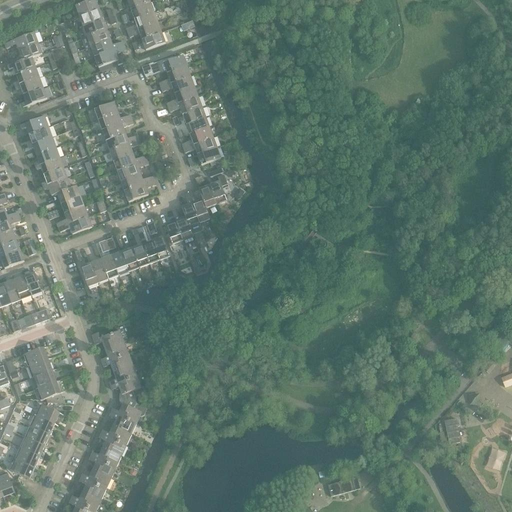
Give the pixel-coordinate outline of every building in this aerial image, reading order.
[(95,0),(76,7),(80,18),(100,11),(95,0)] [(131,11),(151,4),(149,0),(128,0),(127,0),(131,11)] [(135,21),(154,14),(151,4),(131,11),(135,21)] [(116,24),(111,10),(106,11),(112,26),(116,24)] [(84,29),(104,21),(100,11),(80,18),(84,29)] [(128,35),(158,24),(154,14),(135,21),(137,27),(127,30),(128,35)] [(88,38),(107,31),(104,21),(84,29),(88,38)] [(142,41),(162,34),(158,24),(128,35),(130,39),(140,36),(142,41)] [(107,31),(88,38),(91,48),(111,41),(107,31)] [(16,45),(19,52),(39,44),(35,34),(5,45),(7,50),(13,47),(13,46),(16,45)] [(162,34),(142,41),(146,52),(166,45),(162,34)] [(60,36),(54,39),(56,46),(63,43),(60,36)] [(111,41),(91,48),(95,58),(125,48),(123,43),(113,47),(111,41)] [(11,62),(13,66),(19,63),(19,64),(33,58),(33,59),(43,55),(39,44),(19,52),(21,58),(11,62)] [(127,52),(125,48),(95,58),(99,69),(117,62),(118,66),(127,63),(125,57),(123,58),(118,58),(117,56),(127,52)] [(58,69),(52,55),(48,56),(53,71),(58,69)] [(156,73),(165,70),(168,75),(187,68),(183,57),(174,61),(173,58),(154,65),(155,68),(144,72),(146,79),(156,75),(156,73)] [(14,69),(16,76),(36,69),(33,59),(33,58),(19,64),(19,63),(13,66),(8,67),(10,71),(14,69)] [(187,68),(168,75),(170,81),(159,85),(161,89),(191,78),(187,68)] [(40,79),(36,69),(16,76),(19,83),(15,85),(16,88),(40,79)] [(65,90),(60,75),(55,77),(61,91),(65,90)] [(191,78),(161,89),(163,94),(173,90),(175,96),(194,88),(191,78)] [(21,90),(24,97),(44,89),(40,79),(16,88),(17,91),(21,90)] [(194,88),(175,96),(177,101),(167,105),(169,110),(198,99),(194,88)] [(48,100),(44,89),(24,97),(26,103),(22,105),(24,109),(48,100)] [(127,107),(137,103),(135,97),(125,100),(127,107)] [(198,99),(169,110),(170,114),(181,110),(183,116),(202,109),(198,99)] [(95,111),(99,122),(119,115),(116,108),(119,107),(116,101),(110,103),(111,105),(95,111)] [(68,106),(64,108),(68,118),(72,117),(68,106)] [(202,109),(183,116),(187,126),(206,119),(202,109)] [(121,120),(119,115),(99,122),(103,132),(132,121),(131,117),(121,120)] [(28,130),(30,136),(50,129),(46,118),(21,127),(23,131),(28,130)] [(206,119),(187,126),(190,136),(210,129),(206,119)] [(106,142),(126,134),(124,129),(134,126),(132,121),(103,132),(106,142)] [(53,139),(50,129),(30,136),(32,143),(28,144),(29,148),(53,139)] [(184,150),(214,139),(210,129),(190,136),(193,142),(182,146),(184,150)] [(128,141),(126,134),(106,142),(110,152),(140,141),(138,137),(128,141)] [(35,150),(37,156),(57,149),(53,139),(29,148),(31,152),(35,150)] [(198,156),(217,149),(214,139),(184,150),(186,155),(196,151),(198,156)] [(140,141),(110,152),(114,163),(134,155),(132,150),(141,146),(140,141)] [(61,159),(57,149),(37,156),(40,163),(35,165),(36,168),(61,159)] [(221,160),(217,149),(198,156),(202,167),(221,160)] [(136,161),(134,155),(114,163),(118,173),(147,162),(146,157),(136,161)] [(42,170),(45,176),(64,169),(61,159),(36,168),(38,172),(42,170)] [(147,162),(118,173),(121,183),(141,176),(139,170),(149,167),(147,162)] [(68,179),(64,169),(45,176),(47,184),(43,185),(44,188),(68,179)] [(222,169),(209,174),(210,179),(223,174),(222,169)] [(143,182),(141,176),(121,183),(125,193),(155,182),(153,178),(143,182)] [(221,183),(210,187),(217,206),(228,202),(223,188),(229,185),(225,176),(219,178),(221,183)] [(52,197),(58,195),(72,190),(72,189),(68,179),(44,188),(45,192),(50,190),(52,197)] [(156,187),(155,182),(125,193),(129,204),(149,197),(146,190),(156,187)] [(77,187),(72,189),(72,190),(58,195),(62,205),(81,198),(77,187)] [(207,210),(217,206),(210,187),(199,191),(203,201),(204,201),(207,210)] [(189,194),(200,224),(211,220),(207,210),(204,201),(203,201),(198,203),(194,193),(189,194)] [(190,228),(200,224),(189,194),(185,196),(188,206),(182,209),(186,219),(187,219),(190,228)] [(62,205),(66,216),(85,208),(81,198),(62,205)] [(0,206),(8,204),(7,199),(0,201),(0,213),(0,212),(0,206)] [(57,225),(59,229),(89,218),(85,208),(66,216),(68,221),(57,225)] [(6,211),(0,213),(0,225),(20,218),(18,214),(8,217),(6,211)] [(57,211),(47,214),(50,222),(60,218),(57,211)] [(111,222),(107,211),(101,214),(105,225),(111,222)] [(172,212),(183,242),(194,238),(190,228),(187,219),(186,219),(181,221),(177,211),(172,212)] [(172,246),(183,242),(172,212),(168,214),(172,224),(165,227),(172,246)] [(21,223),(20,218),(0,225),(0,236),(13,232),(11,226),(21,223)] [(93,229),(89,218),(59,229),(60,234),(71,230),(73,236),(93,229)] [(157,234),(154,224),(147,227),(150,237),(157,234)] [(0,248),(17,242),(13,232),(0,236),(0,248)] [(143,234),(139,236),(150,265),(160,262),(152,242),(147,244),(143,234)] [(138,248),(132,250),(139,269),(150,265),(139,236),(134,238),(138,248)] [(163,238),(152,242),(160,262),(170,258),(163,238)] [(113,239),(106,242),(109,252),(116,249),(113,239)] [(20,252),(17,242),(0,248),(0,256),(1,259),(20,252)] [(103,254),(109,252),(106,242),(99,244),(103,254)] [(139,269),(132,250),(122,254),(129,273),(139,269)] [(24,263),(20,252),(1,259),(5,270),(24,263)] [(122,254),(111,258),(119,277),(129,273),(122,254)] [(119,277),(111,258),(101,261),(109,281),(119,277)] [(101,261),(91,265),(99,284),(109,281),(101,261)] [(88,288),(99,284),(91,265),(81,269),(88,288)] [(35,273),(24,277),(32,297),(42,293),(35,273)] [(22,301),(32,297),(24,277),(14,281),(22,301)] [(14,281),(4,285),(12,305),(22,301),(14,281)] [(0,304),(1,308),(12,305),(4,285),(0,286),(0,304)] [(48,309),(37,313),(41,323),(52,320),(48,309)] [(37,313),(27,317),(31,327),(41,323),(37,313)] [(17,320),(10,323),(14,333),(21,331),(17,320)] [(106,351),(124,344),(120,332),(106,338),(104,332),(92,337),(96,346),(103,343),(106,351)] [(103,365),(129,355),(124,344),(106,351),(108,358),(101,361),(103,365)] [(28,369),(48,361),(44,349),(23,357),(28,369)] [(114,373),(133,366),(129,355),(103,365),(104,369),(111,366),(114,373)] [(53,372),(48,361),(28,369),(32,380),(53,372)] [(3,365),(0,365),(0,388),(10,385),(3,365)] [(111,387),(137,378),(133,366),(114,373),(117,380),(109,383),(111,387)] [(36,391),(57,383),(53,372),(32,380),(36,391)] [(511,375),(502,380),(506,388),(511,385),(511,375)] [(141,389),(137,378),(111,387),(112,391),(119,388),(122,396),(133,392),(135,397),(146,393),(144,387),(141,389)] [(65,405),(57,383),(36,391),(41,403),(47,401),(48,404),(65,405)] [(471,397),(471,405),(480,404),(479,396),(471,397)] [(41,405),(36,416),(55,425),(60,414),(41,405)] [(113,410),(112,413),(137,425),(142,415),(145,416),(148,410),(136,405),(134,410),(124,405),(120,413),(113,410)] [(113,428),(132,436),(137,425),(112,413),(110,417),(117,421),(113,428)] [(36,416),(30,428),(50,436),(55,425),(36,416)] [(450,446),(461,443),(456,420),(445,422),(450,446)] [(10,421),(6,430),(12,432),(16,424),(10,421)] [(30,428),(25,438),(45,447),(50,436),(30,428)] [(102,435),(127,447),(132,436),(113,428),(110,435),(103,432),(102,435)] [(103,449),(122,458),(127,447),(102,435),(100,439),(107,443),(103,449)] [(40,458),(45,447),(25,438),(21,449),(40,458)] [(35,469),(40,458),(21,449),(15,460),(35,469)] [(91,457),(117,469),(122,458),(103,449),(100,457),(93,453),(91,457)] [(93,471),(112,480),(117,469),(91,457),(90,461),(96,464),(93,471)] [(30,480),(35,469),(15,460),(10,471),(30,480)] [(81,479),(107,490),(112,480),(93,471),(90,478),(83,475),(81,479)] [(0,475),(0,487),(4,497),(15,493),(7,473),(0,475)] [(357,478),(328,486),(331,498),(360,490),(357,478)] [(83,493),(102,501),(107,490),(81,479),(79,483),(86,486),(83,493)] [(71,500),(95,511),(96,511),(102,501),(83,493),(80,500),(73,497),(71,500)] [(95,511),(71,500),(69,505),(76,508),(74,511),(95,511)]
